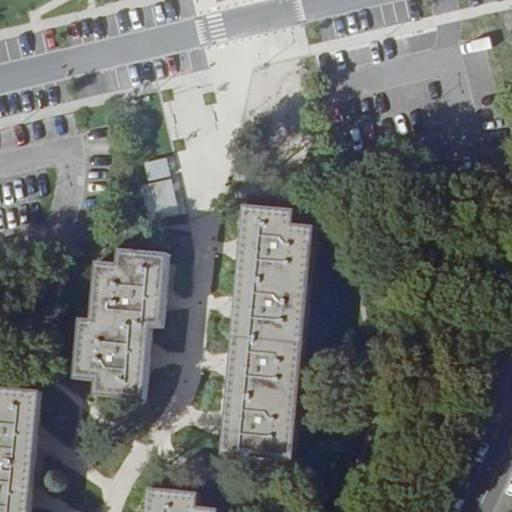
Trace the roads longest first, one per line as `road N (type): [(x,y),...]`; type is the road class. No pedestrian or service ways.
road 1 (residential): [(257,19),(264,55),(237,113),(181,399),(107,500)]
road 2 (residential): [(257,19),(98,56)]
